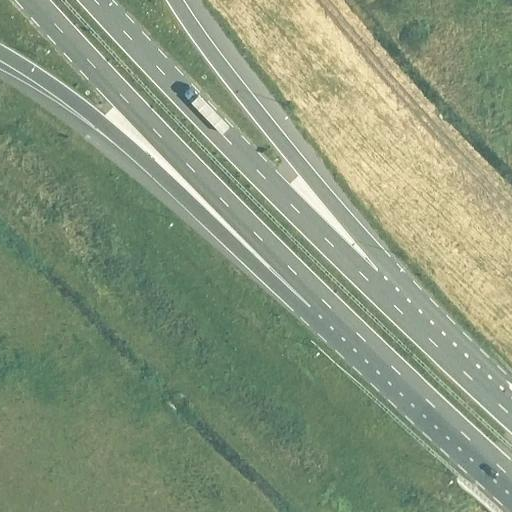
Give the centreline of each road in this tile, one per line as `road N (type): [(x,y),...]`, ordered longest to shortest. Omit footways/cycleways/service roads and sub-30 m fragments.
road 1 (primary): [(26,0),(328,307)]
road 2 (motorway): [(0,53),(328,307)]
road 3 (primary): [(369,283),(91,0)]
road 4 (motorway): [(369,283),(303,171),(173,0)]
road 5 (primary): [(328,307),(511,480)]
road 6 (primary): [(511,418),(369,283)]
